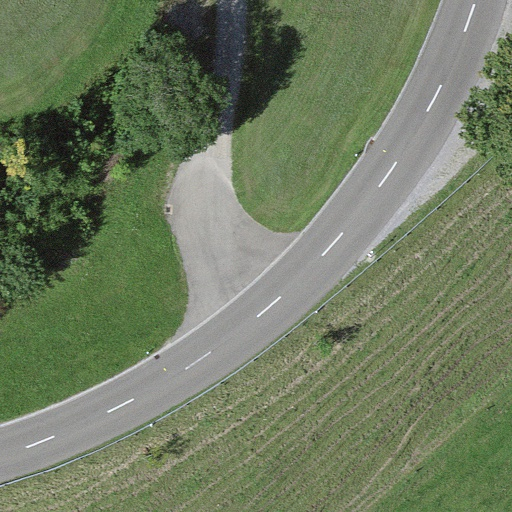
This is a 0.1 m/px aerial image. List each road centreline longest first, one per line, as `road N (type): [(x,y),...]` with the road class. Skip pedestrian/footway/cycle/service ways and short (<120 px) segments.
road 1 (tertiary): [(0,455),(150,396),(259,319),(370,203),(424,124),(480,0)]
road 2 (track): [(259,319),(229,283),(202,202),(232,0)]
